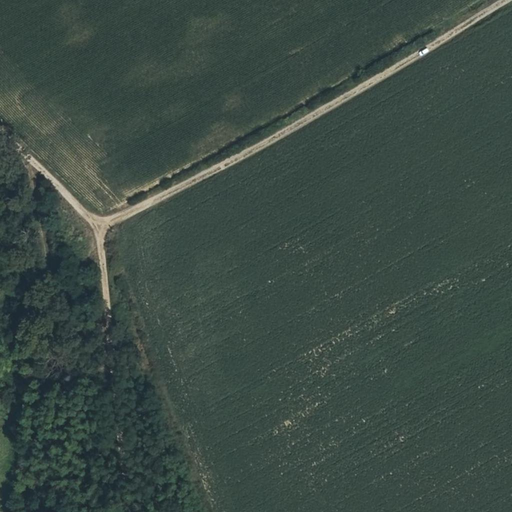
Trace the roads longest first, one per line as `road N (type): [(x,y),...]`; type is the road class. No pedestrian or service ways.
road 1 (track): [(511,0),(247,153),(95,228)]
road 2 (track): [(33,167),(51,272),(51,357),(31,511)]
road 3 (track): [(95,228),(134,511)]
road 4 (track): [(0,132),(95,228)]
